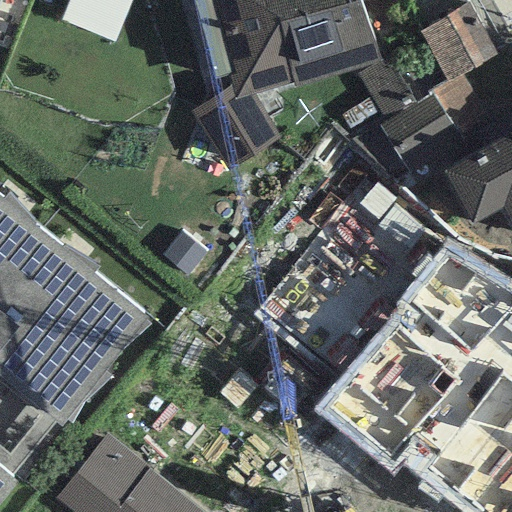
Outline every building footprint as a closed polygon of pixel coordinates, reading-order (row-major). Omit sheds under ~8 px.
[(124,41),(133,0),(75,0),(69,29),(124,41)] [(276,0),(195,0),(214,70),(228,66),(234,89),(296,73),(276,0)] [(276,0),(296,73),(297,78),(381,54),(363,0),(276,0)] [(450,80),(499,59),(475,4),(426,25),(450,80)] [(511,121),(444,159),(472,210),(501,194),(511,214),(511,121)] [(433,129),(401,137),(410,169),(442,160),(433,129)] [(0,362),(60,410),(146,304),(0,183),(0,362)] [(0,484),(15,465),(60,410),(0,362),(0,484)] [(212,511),(106,431),(57,495),(79,511),(212,511)]
